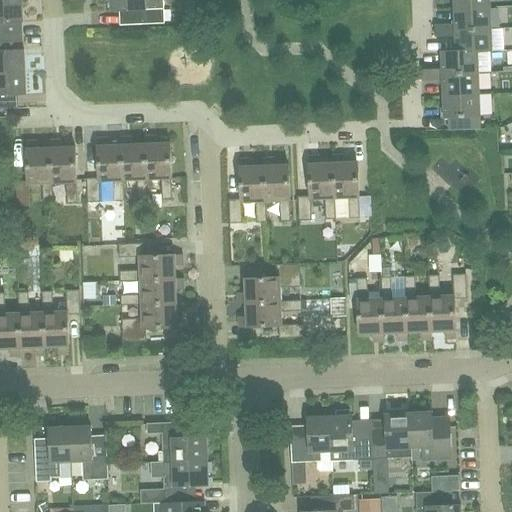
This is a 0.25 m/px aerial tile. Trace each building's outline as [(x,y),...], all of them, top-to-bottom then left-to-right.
[(110,0),(111,12),(142,11),(142,25),(165,24),(163,0),(110,0)] [(454,0),(454,9),(490,7),(490,0),(454,0)] [(22,1),(0,1),(0,23),(23,23),(22,1)] [(435,30),(491,28),(490,7),(454,9),(455,26),(435,26),(435,30)] [(492,50),(491,28),(435,30),(435,37),(456,36),(456,52),(492,50)] [(422,76),(479,74),(478,52),(492,52),(492,50),(456,52),(442,52),(442,69),(422,70),(422,76)] [(0,51),(0,73),(26,73),(25,51),(0,51)] [(0,109),(0,110),(0,98),(0,95),(27,95),(26,73),(0,73),(0,109)] [(480,95),(479,74),(422,76),(422,81),(443,80),(444,96),(480,95)] [(511,115),(480,117),(480,95),(444,96),(444,119),(471,117),(472,129),(481,129),(501,129),(511,124),(511,115)] [(157,144),(156,136),(146,137),(146,144),(148,180),(162,180),(162,200),(173,200),(172,179),(171,143),(157,144)] [(133,145),(132,137),(122,138),(122,145),(124,181),(138,181),(138,201),(149,201),(148,180),(146,144),(133,145)] [(109,146),(108,138),(98,139),(98,146),(99,179),(87,179),(88,203),(101,203),(100,182),(114,182),(114,202),(125,202),(124,181),(122,145),(109,146)] [(61,148),(61,140),(51,141),(53,184),(66,184),(67,204),(77,204),(77,183),(76,147),(61,148)] [(53,184),(51,141),(51,148),(37,149),(37,141),(27,142),(27,149),(26,149),(28,182),(15,182),(16,206),(29,206),(29,185),(42,185),(43,205),(53,205),(53,184)] [(344,163),(343,155),(333,156),(333,163),(335,199),(349,199),(350,219),(360,219),(359,198),(360,198),(358,162),(344,163)] [(320,164),(319,156),(309,157),(309,164),(310,197),(298,197),(299,221),(312,221),(311,200),(325,200),(326,220),(336,220),(335,199),(333,163),(320,164)] [(275,166),(274,158),(264,159),(264,166),(266,202),(280,202),(281,222),(291,221),(290,201),(289,165),(275,166)] [(251,167),(250,159),(240,160),(240,167),(241,200),(229,200),(230,224),(243,224),(242,203),(256,203),(257,223),(267,223),(266,202),(264,166),(251,167)] [(143,256),(143,244),(119,245),(119,258),(140,257),(140,271),(120,272),(120,282),(141,281),(176,279),(176,266),(183,266),(183,255),(175,255),(143,256)] [(238,304),(246,304),(282,302),(281,288),(301,287),(300,264),(276,265),(277,277),(245,279),(245,293),(238,293),(238,304)] [(467,299),(466,275),(453,275),(454,296),(440,296),(439,276),(429,276),(430,297),(432,332),(445,332),(445,339),(456,339),(456,331),(455,299),(467,299)] [(416,297),(415,277),(405,277),(406,298),(408,333),(421,333),(422,340),(432,340),(432,332),(430,297),(416,297)] [(392,298),(391,278),(381,278),(382,299),(384,334),(397,334),(397,341),(408,341),(408,333),(406,298),(392,298)] [(121,306),(142,305),(177,303),(177,290),(184,290),(184,279),(176,279),(141,281),(141,295),(121,296),(121,306)] [(368,299),(367,279),(357,279),(358,300),(359,335),(373,335),(374,342),(384,342),(384,334),(382,299),(368,299)] [(80,315),(79,291),(66,291),(67,311),(53,312),(53,292),(42,292),(43,312),(45,356),(45,348),(58,348),(59,355),(69,355),(69,347),(68,315),(80,315)] [(6,314),(5,294),(0,293),(0,350),(11,350),(11,357),(21,357),(19,313),(6,314)] [(30,313),(29,293),(18,293),(19,313),(21,357),(21,349),(35,349),(35,356),(45,356),(43,312),(30,313)] [(331,317),(346,317),(345,299),(331,300),(331,317)] [(283,326),(282,312),(302,311),(302,301),(282,302),(246,304),(246,317),(239,317),(239,328),(247,328),(279,327),(279,339),(303,338),(303,325),(283,326)] [(123,343),(147,342),(146,329),(178,328),(178,314),(185,313),(185,303),(177,303),(142,305),(142,319),(122,320),(123,343)] [(353,448),(352,416),(347,416),(347,412),(336,413),(336,416),(330,417),(332,461),(372,460),(371,447),(353,448)] [(450,416),(432,417),(432,412),(410,413),(411,448),(412,448),(422,448),(423,458),(423,460),(452,459),(451,437),(450,416)] [(411,448),(410,413),(386,415),(387,446),(371,447),(372,460),(401,459),(412,458),(412,448),(411,448)] [(320,472),(332,472),(332,461),(330,417),(308,418),(309,449),(291,450),(292,463),(317,462),(317,469),(320,472)] [(175,438),(175,422),(147,423),(148,434),(162,434),(163,451),(159,452),(159,462),(151,462),(151,464),(208,461),(207,437),(175,438)] [(93,456),(91,427),(70,428),(72,462),(83,462),(83,481),(109,480),(108,456),(93,456)] [(37,483),(52,482),(52,478),(61,478),(61,463),(72,462),(70,428),(49,428),(50,458),(36,459),(37,483)] [(154,504),(197,502),(196,486),(209,485),(208,461),(151,464),(152,478),(164,478),(165,494),(146,495),(147,504),(154,504)] [(435,506),(434,492),(416,493),(416,511),(461,511),(461,505),(435,506)] [(343,511),(344,511),(355,511),(354,495),(331,496),(332,511),(312,511),(343,511)] [(381,511),(381,500),(359,501),(359,511),(381,511)] [(206,511),(206,501),(197,502),(154,504),(154,511),(206,511)]
